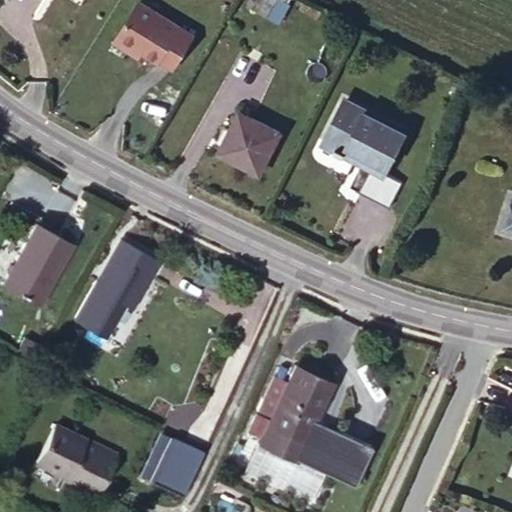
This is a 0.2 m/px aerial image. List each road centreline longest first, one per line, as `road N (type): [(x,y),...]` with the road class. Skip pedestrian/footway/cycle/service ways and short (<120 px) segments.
road 1 (tertiary): [(477,328),(298,273),(0,111)]
road 2 (unknown): [(190,511),(298,273)]
road 3 (residential): [(477,328),(401,511)]
